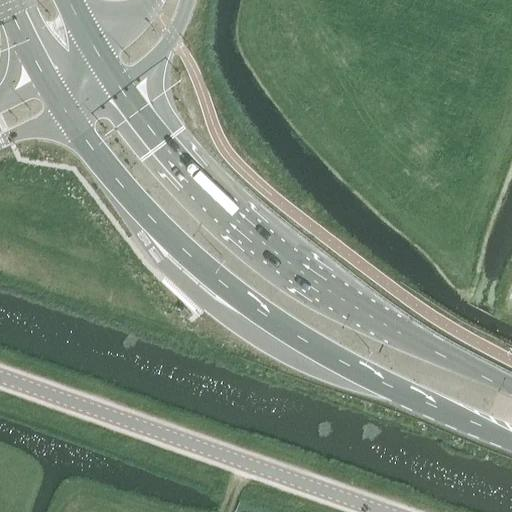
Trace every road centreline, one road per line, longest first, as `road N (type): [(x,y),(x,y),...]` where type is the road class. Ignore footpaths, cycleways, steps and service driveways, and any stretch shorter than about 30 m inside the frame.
road 1 (primary): [(63,109),(104,166),(217,279),(379,385),(511,439)]
road 2 (primary): [(511,390),(347,305),(268,251),(162,145),(116,82)]
road 3 (unclassified): [(378,511),(0,379)]
